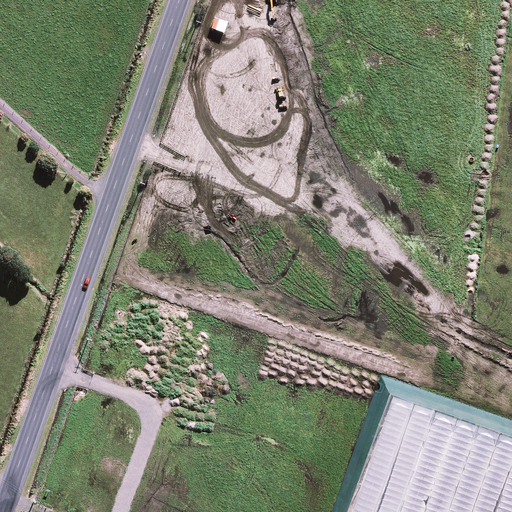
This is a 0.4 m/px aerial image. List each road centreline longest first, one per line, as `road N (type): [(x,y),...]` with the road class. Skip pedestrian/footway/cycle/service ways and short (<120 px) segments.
road 1 (tertiary): [(178,0),(1,511)]
road 2 (track): [(109,202),(0,112)]
